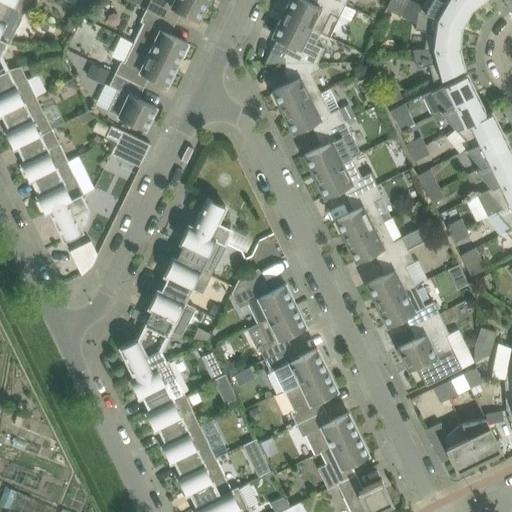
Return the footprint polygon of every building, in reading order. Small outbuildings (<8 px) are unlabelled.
[(0,0),(0,38),(9,43),(25,11),(2,0),(0,0)] [(2,0),(25,11),(30,0),(2,0)] [(149,0),(146,8),(175,22),(180,10),(198,19),(206,4),(203,3),(204,0),(149,0)] [(288,8),(285,14),(321,31),(330,36),(345,4),(337,0),(311,0),(311,1),(309,0),(288,0),(286,7),(288,8)] [(405,6),(391,0),(389,0),(386,8),(401,15),(405,6)] [(429,14),(461,25),(472,6),(464,0),(426,0),(420,12),(429,14)] [(143,21),(134,41),(175,61),(178,55),(180,56),(188,41),(169,33),(175,22),(146,8),(140,20),(143,21)] [(429,14),(420,12),(418,11),(415,28),(427,29),(425,48),(459,45),(461,25),(429,14)] [(278,36),(265,62),(285,62),(317,62),(320,56),(324,48),(315,44),(321,31),(285,14),(282,20),(280,19),(273,34),(278,36)] [(69,20),(64,29),(73,34),(78,24),(69,20)] [(0,72),(8,69),(1,54),(6,42),(9,43),(0,38),(0,72)] [(121,59),(115,72),(143,86),(149,74),(167,83),(175,68),(172,67),(175,61),(134,41),(124,61),(121,59)] [(459,45),(425,48),(412,48),(417,66),(429,63),(434,81),(464,67),(459,45)] [(282,103),(285,109),(321,92),(311,72),(320,68),(317,62),(285,62),(285,68),(283,69),(290,81),(273,89),(280,104),(282,103)] [(92,63),(86,75),(103,83),(109,71),(92,63)] [(0,112),(36,95),(28,78),(27,78),(21,65),(8,69),(0,72),(0,112)] [(143,86),(115,72),(109,84),(118,89),(108,109),(146,128),(146,126),(144,125),(147,120),(149,121),(156,106),(138,97),(143,86)] [(430,90),(421,94),(432,115),(441,111),(477,93),(467,72),(449,81),(430,90)] [(76,76),(64,81),(67,86),(77,89),(81,87),(76,76)] [(383,95),(388,104),(402,97),(398,88),(383,95)] [(312,122),(317,133),(345,120),(339,108),(339,107),(330,111),(321,92),(285,109),(288,115),(286,116),(293,131),(312,122)] [(441,111),(456,129),(492,111),(492,110),(487,113),(477,93),(441,111)] [(5,129),(14,146),(52,127),(36,95),(0,112),(0,113),(2,112),(10,127),(5,129)] [(390,109),(394,118),(409,111),(405,102),(390,109)] [(349,103),(339,108),(345,120),(354,115),(349,103)] [(91,109),(78,115),(82,122),(98,115),(91,109)] [(466,148),(467,149),(503,132),(492,111),(456,129),(472,146),(466,148)] [(323,145),(304,154),(311,169),(314,167),(317,174),(352,156),(361,152),(351,132),(345,120),(317,133),(323,145)] [(111,152),(141,166),(151,144),(111,124),(106,135),(117,141),(111,152)] [(21,161),(30,178),(68,160),(52,127),(14,146),(14,147),(18,145),(25,159),(21,161)] [(476,169),(477,170),(511,152),(511,151),(503,132),(467,149),(482,166),(476,169)] [(407,143),(411,151),(425,144),(421,136),(407,143)] [(425,144),(411,151),(415,160),(429,152),(425,144)] [(511,152),(477,170),(492,187),(511,177),(511,152)] [(343,187),(348,198),(377,184),(371,171),(362,176),(352,156),(317,174),(320,179),(317,180),(325,196),(343,187)] [(37,193),(45,211),(84,192),(75,175),(68,161),(68,160),(30,178),(30,179),(34,177),(41,191),(37,193)] [(496,210),(497,211),(511,203),(511,177),(492,187),(486,189),(477,194),(488,214),(496,210)] [(421,186),(425,195),(440,188),(436,179),(421,186)] [(345,232),(348,238),(384,220),(374,201),(383,196),(377,184),(348,198),(354,209),(336,218),(343,233),(345,232)] [(440,188),(425,195),(430,203),(444,196),(440,188)] [(84,192),(45,211),(46,211),(50,209),(64,238),(82,230),(81,226),(82,226),(84,224),(86,222),(86,221),(87,220),(88,218),(88,217),(88,216),(88,215),(89,213),(88,211),(88,208),(87,207),(81,194),(84,193),(84,192)] [(189,223),(189,224),(227,243),(227,242),(225,241),(231,228),(230,228),(231,226),(232,224),(232,223),(232,221),(232,219),(231,217),(230,215),(229,213),(228,212),(227,211),(225,209),(224,208),(226,205),(208,196),(193,226),(189,223)] [(506,230),(507,231),(511,228),(511,203),(497,211),(511,228),(506,230)] [(447,225),(451,233),(465,226),(461,218),(447,225)] [(384,220),(348,238),(351,244),(349,245),(356,260),(374,251),(380,262),(408,248),(430,237),(424,225),(393,240),(384,220)] [(173,256),(211,275),(212,275),(211,274),(218,260),(219,260),(227,243),(189,224),(180,241),(185,243),(178,258),(173,256)] [(465,226),(451,233),(455,242),(469,235),(465,226)] [(385,273),(367,282),(374,297),(377,296),(380,302),(414,285),(405,265),(413,261),(407,249),(380,262),(385,273)] [(157,288),(157,289),(195,308),(196,307),(183,301),(191,287),(203,293),(211,275),(173,256),(165,274),(169,276),(162,290),(157,288)] [(467,266),(471,275),(486,268),(481,259),(467,266)] [(264,279),(258,267),(240,276),(232,291),(233,294),(264,279)] [(240,307),(249,303),(258,323),(294,305),(291,299),(293,298),(286,283),(270,290),(264,279),(233,294),(240,307)] [(414,285),(380,302),(382,308),(380,309),(388,324),(406,315),(411,326),(440,312),(434,300),(425,304),(424,305),(414,285)] [(145,322),(144,323),(168,334),(181,336),(187,325),(195,308),(157,289),(149,306),(153,308),(146,323),(145,322)] [(213,303),(209,313),(218,317),(222,308),(213,303)] [(296,311),(294,305),(258,323),(247,328),(257,348),(259,347),(265,359),(293,345),(288,334),(306,324),(299,309),(296,311)] [(440,312),(411,326),(417,337),(398,346),(406,361),(408,367),(409,368),(416,365),(426,385),(462,367),(453,347),(446,334),(450,333),(440,312)] [(130,378),(131,379),(169,360),(169,359),(166,361),(160,349),(168,334),(144,323),(145,324),(139,338),(138,337),(120,346),(135,376),(130,378)] [(481,326),(478,335),(494,340),(497,332),(481,326)] [(201,328),(196,338),(209,339),(211,333),(201,328)] [(475,345),(474,362),(489,355),(494,340),(478,335),(475,345)] [(274,370),(284,390),(325,369),(322,363),(324,362),(317,347),(299,356),(293,345),(265,359),(271,371),(274,370)] [(207,366),(216,361),(211,351),(202,355),(207,366)] [(146,410),(146,411),(185,392),(169,360),(131,379),(139,396),(143,394),(150,408),(146,410)] [(207,366),(213,376),(221,371),(216,361),(207,366)] [(230,363),(223,365),(228,375),(238,371),(235,364),(230,363)] [(250,366),(234,374),(239,385),(255,377),(250,366)] [(472,368),(463,373),(470,387),(479,383),(472,368)] [(290,411),(296,423),(324,409),(319,398),(337,389),(330,374),(328,375),(325,369),(284,390),(293,409),(290,411)] [(225,374),(214,379),(219,390),(230,384),(225,374)] [(450,379),(443,383),(450,398),(458,394),(450,379)] [(443,383),(433,388),(441,402),(450,398),(443,383)] [(230,384),(219,390),(225,403),(236,398),(230,384)] [(162,443),(201,425),(185,392),(146,411),(155,428),(159,426),(166,441),(162,443)] [(315,454),(321,451),(356,433),(354,427),(356,426),(348,411),(330,420),(324,409),(296,423),(302,436),(305,434),(315,454)] [(505,418),(504,410),(486,413),(488,422),(505,418)] [(486,417),(462,422),(479,458),(501,448),(488,422),(486,417)] [(209,442),(216,456),(228,451),(212,419),(201,425),(209,442)] [(479,458),(462,422),(446,435),(440,422),(425,429),(441,461),(452,456),(458,469),(479,458)] [(178,475),(178,476),(216,457),(216,456),(209,442),(201,425),(162,443),(171,461),(175,459),(182,473),(178,475)] [(318,467),(328,487),(356,473),(351,462),(369,453),(362,438),(359,439),(356,433),(321,451),(326,463),(318,467)] [(253,464),(264,459),(254,439),(243,444),(253,464)] [(194,507),(194,508),(238,486),(232,489),(225,474),(216,457),(178,476),(187,493),(191,491),(198,505),(194,507)] [(264,459),(253,464),(259,475),(269,470),(264,459)] [(273,471),(265,474),(269,483),(277,479),(273,471)] [(356,473),(328,487),(328,488),(338,483),(351,511),(369,511),(392,501),(382,479),(364,488),(356,473)] [(254,511),(251,506),(248,507),(238,486),(194,508),(195,511),(254,511)] [(277,511),(280,511),(281,511),(290,506),(285,496),(280,498),(270,503),(274,511),(277,511)] [(307,511),(302,500),(291,506),(293,511),(307,511)]
